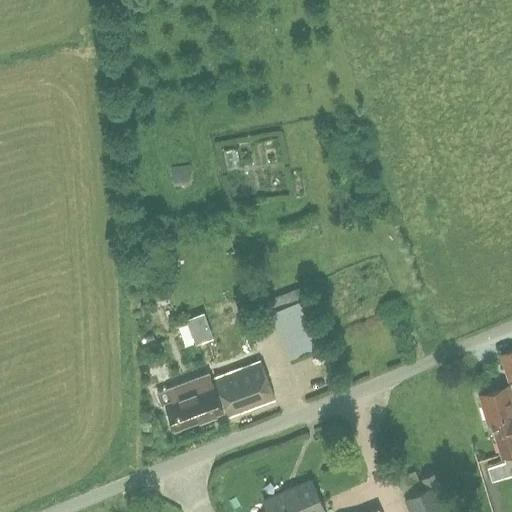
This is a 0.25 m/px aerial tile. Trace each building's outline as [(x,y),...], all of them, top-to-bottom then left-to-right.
[(189,163),(172,165),(174,184),(191,182),(189,163)] [(358,304),(367,301),(361,282),(352,284),(358,304)] [(317,345),(305,314),(315,310),(310,295),(298,299),(294,288),(267,298),(273,311),(291,355),(317,345)] [(219,376),(216,377),(230,415),(275,398),(261,360),(257,362),(240,318),(202,333),(219,376)] [(511,349),(500,352),(508,380),(511,379),(511,349)] [(167,403),(176,427),(223,410),(208,371),(166,386),(172,401),(167,403)] [(495,478),(511,471),(511,390),(510,384),(480,393),(488,420),(492,419),(503,454),(505,453),(507,460),(490,466),(495,478)] [(270,511),(324,511),(325,511),(312,480),(265,500),(270,511)] [(405,498),(411,511),(450,511),(438,483),(405,498)]
